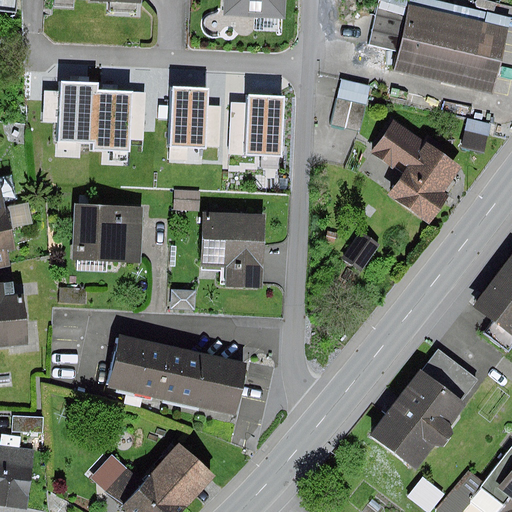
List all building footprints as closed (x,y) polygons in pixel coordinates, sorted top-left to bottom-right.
[(226,0),(226,14),(283,17),(283,0),(226,0)] [(503,29),(410,7),(395,69),(488,91),(503,29)] [(97,83),(62,81),(61,91),(59,123),(59,139),(94,141),(94,138),(97,90),(97,83)] [(369,87),(342,81),(331,124),(359,131),(369,87)] [(208,90),(173,88),(170,145),(205,147),(205,145),(207,105),(208,90)] [(59,123),(61,91),(45,90),(43,122),(59,123)] [(131,91),(97,90),(94,138),(94,141),(94,147),(129,149),(129,140),(131,91)] [(145,92),(131,91),(129,140),(143,140),(145,92)] [(284,97),(249,95),(248,103),(246,152),(281,154),(284,97)] [(246,152),(248,103),(230,102),(228,155),(245,156),(246,152)] [(221,106),(207,105),(205,145),(219,146),(221,106)] [(459,168),(394,123),(372,154),(403,176),(388,196),(429,225),(449,196),(443,192),(459,168)] [(464,147),(483,152),(489,128),(470,123),(464,147)] [(0,187),(0,268),(12,266),(9,252),(16,251),(11,230),(32,225),(27,204),(5,209),(0,187)] [(200,192),(175,190),(174,210),(199,212),(200,192)] [(142,207),(73,204),(70,256),(139,260),(142,207)] [(233,217),(205,216),(202,271),(224,272),(223,286),(263,288),(267,219),(233,217)] [(384,243),(362,228),(343,255),(365,270),(384,243)] [(327,232),(326,242),(334,243),(336,234),(327,232)] [(511,252),(472,306),(493,321),(511,334),(511,252)] [(3,283),(0,283),(0,347),(29,345),(24,294),(5,296),(3,283)] [(85,289),(60,289),(60,303),(85,304),(85,289)] [(195,290),(173,289),(171,309),(194,310),(195,290)] [(511,334),(493,321),(484,333),(509,352),(511,347),(511,334)] [(248,369),(122,336),(109,387),(234,419),(248,369)] [(437,349),(421,371),(461,401),(478,378),(437,349)] [(420,371),(369,437),(417,469),(435,447),(443,447),(453,433),(451,426),(466,405),(461,401),(421,371),(420,371)] [(43,418),(13,417),(12,432),(42,433),(43,418)] [(35,451),(0,445),(0,506),(26,511),(35,451)] [(112,452),(89,477),(127,511),(182,511),(213,478),(178,447),(146,483),(112,452)] [(498,488),(511,470),(511,447),(484,483),(469,502),(482,511),(500,511),(511,499),(498,488)] [(511,511),(511,470),(498,488),(511,499),(500,511),(511,511)] [(469,471),(437,511),(460,511),(469,502),(484,483),(469,471)] [(425,476),(410,496),(429,511),(430,511),(446,494),(425,476)]
